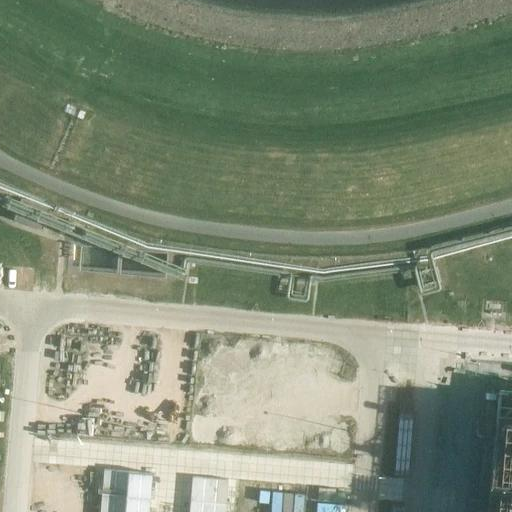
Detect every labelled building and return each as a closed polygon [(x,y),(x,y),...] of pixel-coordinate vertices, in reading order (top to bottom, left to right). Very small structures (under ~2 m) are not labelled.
[(14,218),(43,229),(50,209),(21,198),(14,218)] [(511,511),(511,392),(491,391),(485,452),(510,454),(505,504),(481,502),(479,511),(511,511)] [(478,483),(478,458),(452,458),(452,482),(478,483)] [(103,469),(99,511),(148,511),(152,473),(103,469)] [(192,477),(189,511),(225,511),(228,479),(192,477)]
